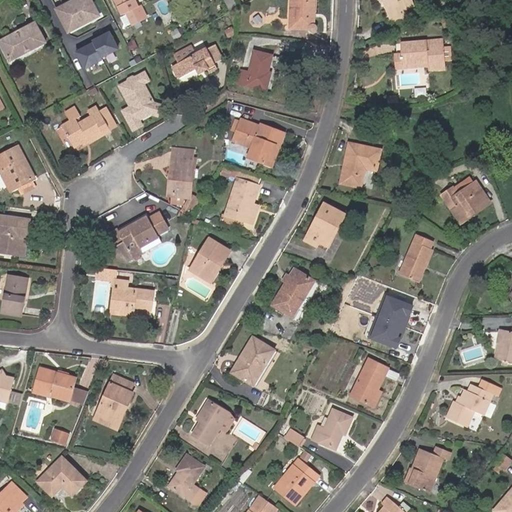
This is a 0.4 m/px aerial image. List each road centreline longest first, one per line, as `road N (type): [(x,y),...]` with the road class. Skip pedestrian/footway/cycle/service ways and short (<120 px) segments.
road 1 (residential): [(199,361),(313,167),(335,99),(345,0)]
road 2 (residential): [(511,238),(488,246),(457,289),(407,417),(337,511)]
road 3 (unknown): [(80,205),(219,80)]
road 4 (residential): [(102,511),(199,361)]
road 5 (residential): [(60,340),(82,192)]
road 6 (residential): [(199,361),(60,340)]
